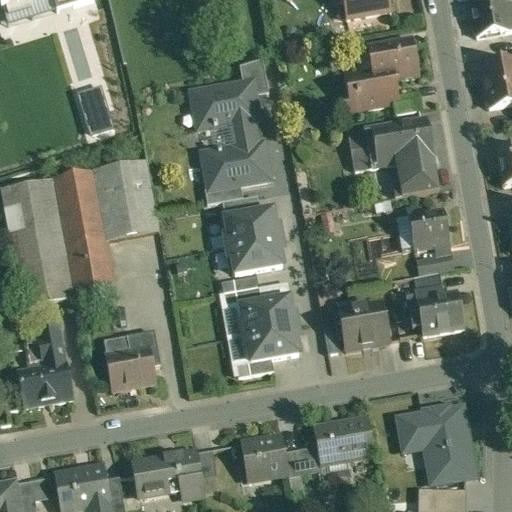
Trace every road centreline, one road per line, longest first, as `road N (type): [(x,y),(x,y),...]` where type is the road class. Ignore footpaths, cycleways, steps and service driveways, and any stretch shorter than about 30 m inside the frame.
road 1 (residential): [(436,0),(499,364)]
road 2 (residential): [(322,397),(0,456)]
road 3 (residential): [(322,397),(271,108)]
road 4 (residential): [(499,364),(322,397)]
road 5 (residential): [(499,364),(498,511)]
